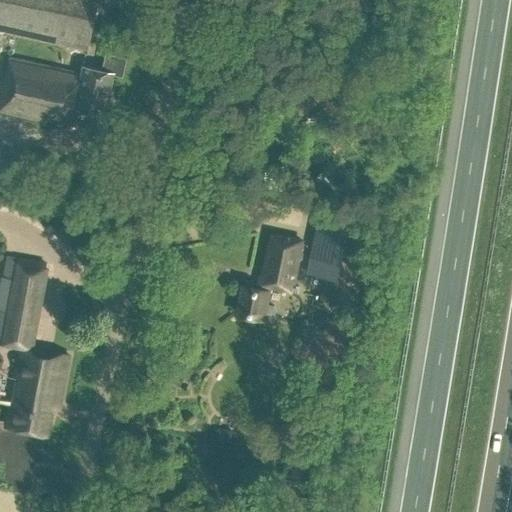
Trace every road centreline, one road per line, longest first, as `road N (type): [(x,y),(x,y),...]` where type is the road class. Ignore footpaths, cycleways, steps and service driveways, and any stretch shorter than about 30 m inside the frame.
road 1 (unclassified): [(77,511),(190,0)]
road 2 (motorway): [(496,0),(414,511)]
road 3 (track): [(150,179),(228,162),(303,111),(329,79),(357,0)]
